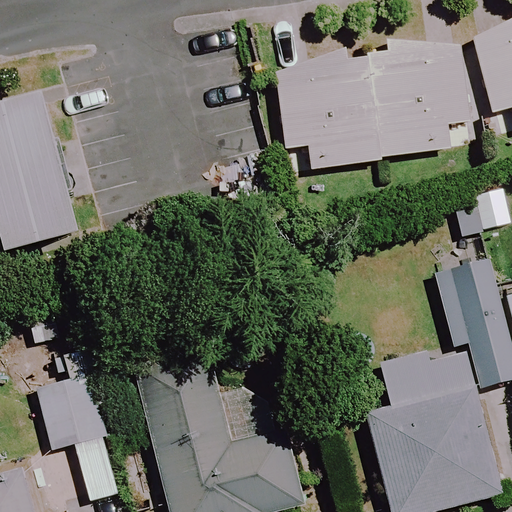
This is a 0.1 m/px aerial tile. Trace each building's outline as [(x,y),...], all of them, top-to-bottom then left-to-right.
[(511,25),(471,49),(490,118),(511,112),(511,25)] [(347,67),(345,52),(276,79),(285,157),(306,155),(308,176),(475,156),(463,55),(388,47),(390,62),(347,67)] [(14,94),(0,98),(0,249),(55,234),(14,94)] [(511,301),(501,305),(511,345),(511,301)] [(130,353),(166,511),(299,511),(281,432),(232,444),(207,335),(130,353)] [(458,511),(502,501),(464,348),(379,369),(391,417),(366,423),(387,511),(458,511)] [(103,443),(88,380),(36,393),(51,455),(103,443)] [(0,511),(36,511),(25,469),(0,475),(0,511)]
